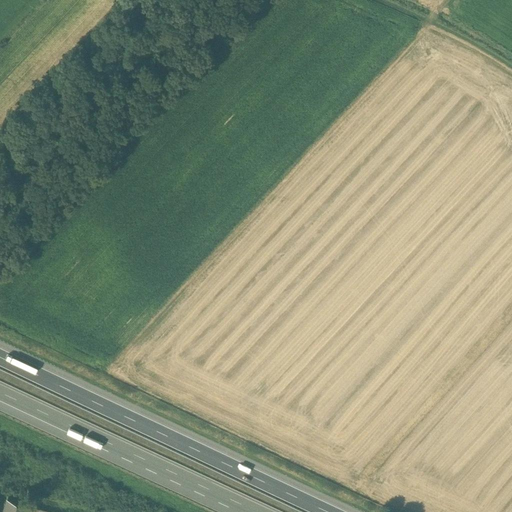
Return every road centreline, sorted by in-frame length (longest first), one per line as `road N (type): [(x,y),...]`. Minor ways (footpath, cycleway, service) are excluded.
road 1 (motorway): [(345,511),(0,356)]
road 2 (motorway): [(21,403),(256,511)]
